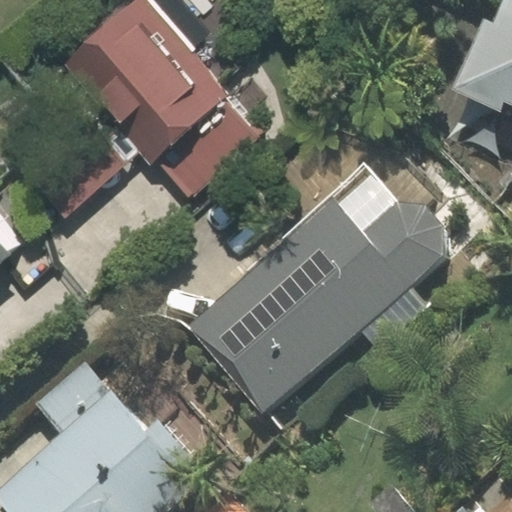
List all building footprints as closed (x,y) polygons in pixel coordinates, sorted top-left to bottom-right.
[(265,129),(154,0),(129,0),(75,47),(110,88),(100,98),(185,198),(265,129)] [(511,15),(503,37),(494,33),(462,103),(511,125),(511,15)] [(82,114),(25,166),(74,219),(130,168),(82,114)] [(0,269),(6,265),(31,244),(0,206),(0,183),(12,173),(0,157),(0,269)] [(391,311),(450,256),(371,171),(197,335),(276,419),(363,337),(383,358),(410,332),(391,311)] [(158,441),(91,368),(43,412),(73,444),(2,509),(3,511),(178,511),(213,480),(169,431),(158,441)] [(511,511),(511,477),(472,511),(511,511)]
